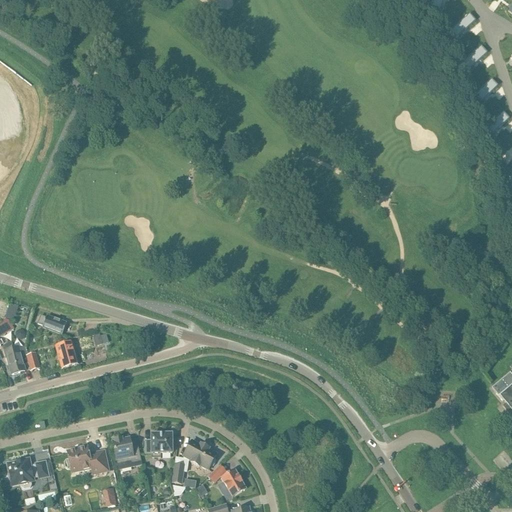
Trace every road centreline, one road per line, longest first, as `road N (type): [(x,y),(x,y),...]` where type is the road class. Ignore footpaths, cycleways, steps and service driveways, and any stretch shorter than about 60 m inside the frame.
road 1 (residential): [(273,511),(268,486),(236,440),(179,414),(153,412),(0,445)]
road 2 (tertiary): [(380,458),(312,377),(197,337)]
road 3 (unclassified): [(0,398),(183,350),(197,337)]
road 4 (tertiary): [(197,337),(0,278)]
road 5 (residential): [(488,498),(432,441),(412,439),(380,458)]
